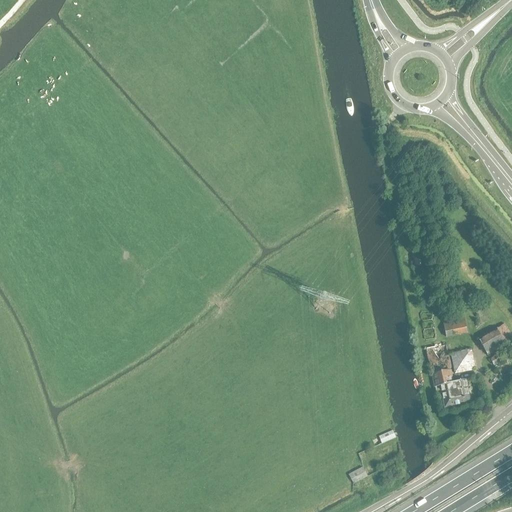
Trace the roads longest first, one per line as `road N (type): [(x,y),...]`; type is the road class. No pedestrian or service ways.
road 1 (secondary): [(511,410),(371,511)]
road 2 (motorway): [(511,450),(409,511)]
